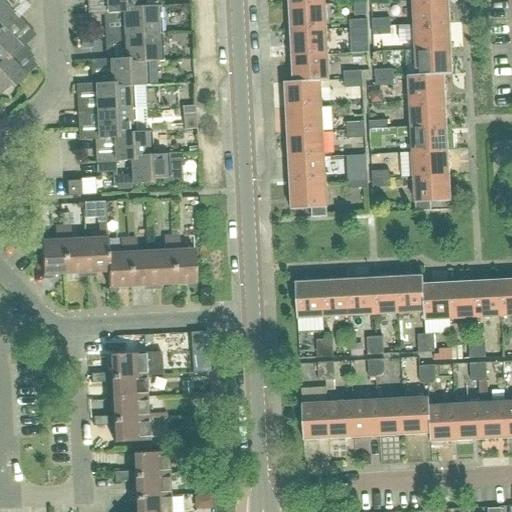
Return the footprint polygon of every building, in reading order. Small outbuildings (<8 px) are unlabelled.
[(108,14),(124,13),(124,9),(156,8),(156,7),(140,8),(139,0),(106,0),(107,5),(88,6),(88,16),(108,14)] [(425,0),(413,1),(415,26),(451,24),(449,0),(425,0)] [(0,30),(2,29),(5,32),(17,21),(32,8),(25,1),(11,15),(0,2),(0,30)] [(327,31),(325,5),(289,7),(290,33),(327,31)] [(105,38),(162,35),(162,34),(157,34),(156,8),(124,9),(124,13),(108,14),(123,14),(124,28),(105,29),(105,38)] [(374,20),(374,28),(392,27),(392,19),(374,20)] [(349,29),(368,28),(368,20),(349,21),(349,29)] [(0,62),(6,57),(9,60),(21,49),(36,36),(29,29),(15,43),(5,32),(17,21),(5,32),(2,29),(0,30),(0,62)] [(451,24),(415,26),(416,51),(452,49),(451,24)] [(392,27),(374,28),(374,36),(393,35),(392,27)] [(369,36),(368,28),(349,29),(350,37),(369,36)] [(328,56),(327,31),(290,33),(292,58),(328,56)] [(126,60),(110,60),(110,61),(126,60),(127,64),(159,62),(157,35),(162,35),(105,38),(105,46),(125,45),(126,60)] [(6,57),(0,62),(0,95),(10,86),(13,89),(37,67),(31,60),(19,71),(9,60),(21,49),(9,60),(6,57)] [(454,75),(452,49),(416,51),(417,76),(417,77),(445,75),(445,76),(454,75)] [(292,58),(293,83),(321,82),(329,82),(328,56),(292,58)] [(112,88),(144,86),(143,63),(159,63),(159,62),(127,64),(126,60),(110,61),(110,60),(91,61),(91,70),(111,69),(111,84),(96,85),(112,84),(112,88)] [(376,71),(376,79),(395,78),(394,69),(376,71)] [(344,80),(363,80),(362,71),(344,72),(344,80)] [(409,76),(410,103),(447,101),(445,76),(445,75),(417,77),(417,76),(409,76)] [(395,78),(376,79),(377,87),(395,86),(395,78)] [(363,88),(363,80),(344,80),(345,89),(363,88)] [(322,107),(321,82),(293,83),(285,83),(286,109),(322,107)] [(96,85),(76,86),(77,95),(96,94),(97,112),(145,110),(144,87),(144,86),(112,88),(112,84),(96,85)] [(365,90),(327,90),(327,103),(365,104),(365,90)] [(412,128),(448,126),(447,101),(410,103),(412,127),(412,128)] [(324,133),(322,107),(286,109),(287,134),(324,133)] [(326,107),(326,130),(334,130),(335,107),(326,107)] [(98,131),(79,132),(79,141),(99,140),(99,139),(115,139),(115,135),(147,133),(146,133),(145,110),(97,112),(98,131)] [(370,122),(370,130),(389,129),(388,121),(370,122)] [(347,131),(365,130),(365,122),(347,123),(347,131)] [(412,137),(413,153),(449,151),(448,126),(412,128),(412,127),(389,129),(370,130),(371,138),(397,137),(397,138),(412,137)] [(366,139),(365,130),(347,131),(347,140),(366,139)] [(99,139),(99,140),(114,139),(115,153),(96,154),(96,164),(116,163),(116,162),(132,161),(132,157),(164,156),(164,155),(148,156),(147,133),(115,135),(115,139),(99,139)] [(287,134),(289,160),(325,158),(324,133),(287,134)] [(449,151),(413,153),(414,178),(450,176),(449,151)] [(116,162),(116,163),(131,162),(132,176),(113,177),(113,186),(149,184),(149,181),(161,180),(162,185),(182,184),(180,154),(164,155),(164,156),(132,157),(132,161),(116,162)] [(326,183),(325,158),(289,160),(290,185),(326,183)] [(396,175),(406,176),(407,159),(397,159),(396,175)] [(372,172),(373,180),(392,179),(391,171),(372,172)] [(350,182),(368,181),(367,172),(349,173),(350,182)] [(82,177),(82,191),(96,190),(95,176),(82,177)] [(452,202),(450,176),(414,178),(416,213),(432,212),(432,203),(452,202)] [(392,179),(373,180),(373,188),(392,187),(392,179)] [(82,196),(81,194),(81,181),(67,182),(68,197),(82,196)] [(350,189),(366,188),(368,188),(368,181),(350,182),(350,189)] [(312,218),(328,218),(326,183),(290,185),(291,211),(312,210),(312,218)] [(107,255),(108,255),(106,225),(98,225),(99,239),(85,240),(87,278),(87,277),(95,275),(95,273),(108,272),(107,255)] [(65,275),(63,227),(55,227),(56,242),(41,242),(43,280),(44,280),(52,277),(52,275),(65,275)] [(86,278),(87,278),(85,240),(71,241),(71,227),(63,227),(65,275),(78,274),(78,276),(86,277),(86,278)] [(174,285),(171,237),(164,238),(164,252),(151,252),(152,291),(153,290),(161,287),(161,286),(174,285)] [(179,237),(171,237),(174,285),(187,284),(187,286),(195,288),(196,288),(194,250),(180,251),(179,237)] [(152,291),(151,252),(137,253),(136,239),(128,240),(131,287),(143,287),(143,288),(152,290),(152,291)] [(121,254),(108,255),(107,255),(108,272),(109,293),(110,293),(110,292),(118,289),(118,288),(131,287),(128,240),(121,240),(121,254)] [(399,314),(424,312),(425,312),(423,284),(424,284),(424,276),(397,277),(399,314)] [(374,315),(399,314),(397,277),(372,279),(374,315)] [(349,316),(374,315),(372,279),(347,280),(349,316)] [(501,317),(511,316),(511,279),(499,281),(501,317)] [(324,318),(349,316),(347,280),(322,281),(324,318)] [(298,319),(324,318),(322,281),(296,283),(296,298),(297,298),(298,319)] [(501,317),(499,281),(474,282),(476,318),(501,317)] [(451,319),(476,318),(474,282),(449,283),(451,319)] [(451,319),(449,283),(424,284),(423,284),(425,312),(424,312),(425,321),(451,319)] [(419,353),(427,353),(426,334),(417,335),(419,353)] [(426,334),(427,353),(435,352),(434,334),(426,334)] [(368,356),(376,355),(375,337),(367,338),(368,356)] [(375,337),(376,355),(384,355),(383,337),(375,337)] [(325,340),(326,358),(334,358),(333,339),(325,340)] [(318,359),(326,358),(325,340),(317,340),(318,359)] [(470,359),(478,359),(477,340),(469,341),(470,359)] [(477,340),(478,359),(486,358),(485,340),(477,340)] [(110,356),(111,374),(111,378),(146,376),(144,354),(110,356)] [(385,360),(376,361),(377,379),(386,378),(385,360)] [(377,379),(376,361),(368,361),(369,379),(377,379)] [(327,382),(326,363),(318,364),(319,382),(327,382)] [(334,363),(326,363),(327,382),(335,381),(334,363)] [(486,363),(478,364),(480,382),(487,382),(486,363)] [(480,382),(478,364),(470,364),(472,383),(480,382)] [(436,366),(428,367),(429,385),(437,384),(436,366)] [(429,385),(428,367),(419,367),(420,385),(429,385)] [(91,384),(101,383),(101,374),(91,375),(91,384)] [(147,398),(146,376),(111,378),(111,374),(101,374),(101,383),(111,383),(112,400),(147,398)] [(148,419),(147,398),(112,400),(113,417),(113,421),(148,419)] [(406,436),(430,435),(431,435),(430,407),(430,399),(404,400),(406,436)] [(404,400),(378,401),(380,437),(406,436),(404,400)] [(380,437),(378,401),(353,403),(355,439),(380,437)] [(353,403),(328,404),(330,440),(355,439),(353,403)] [(507,439),(506,403),(480,404),(482,441),(507,439)] [(330,440),(328,404),(302,405),(303,427),(304,441),(330,440)] [(480,404),(455,406),(457,442),(482,441),(480,404)] [(457,442),(455,406),(430,407),(431,435),(430,435),(431,443),(457,442)] [(93,427),(103,426),(103,417),(93,418),(93,427)] [(113,417),(103,417),(103,426),(113,426),(114,443),(149,442),(148,419),(113,421),(113,417)] [(134,477),(169,475),(167,453),(133,454),(134,472),(134,477)] [(134,481),(135,498),(170,496),(169,475),(134,477),(134,472),(124,473),(125,482),(134,481)] [(114,473),(114,478),(115,483),(125,482),(124,473),(114,473)] [(135,498),(135,511),(170,511),(170,496),(135,498)]
